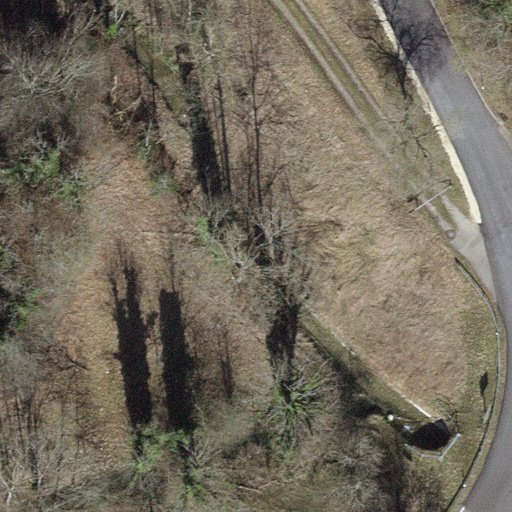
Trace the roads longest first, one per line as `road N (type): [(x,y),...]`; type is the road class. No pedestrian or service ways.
road 1 (track): [(511,294),(463,239),(323,0)]
road 2 (tertiary): [(429,0),(511,213)]
